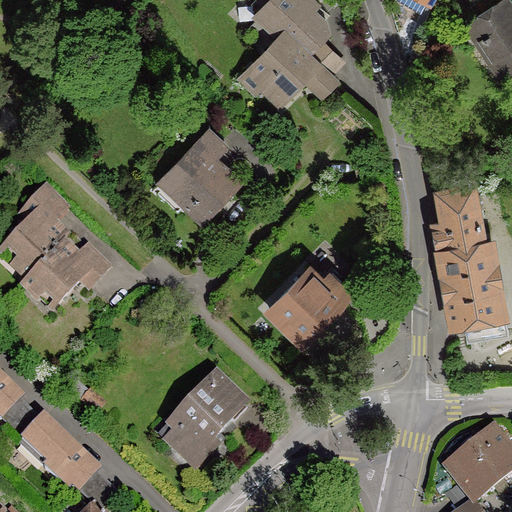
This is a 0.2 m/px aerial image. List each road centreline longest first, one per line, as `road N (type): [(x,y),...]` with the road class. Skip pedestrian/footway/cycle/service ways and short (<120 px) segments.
road 1 (residential): [(373,0),(419,201),(417,400)]
road 2 (residential): [(417,400),(379,400),(331,415),(259,479)]
road 3 (residential): [(259,479),(326,462),(401,480)]
